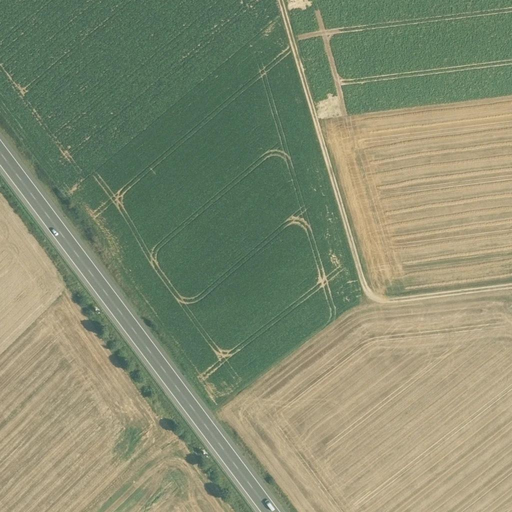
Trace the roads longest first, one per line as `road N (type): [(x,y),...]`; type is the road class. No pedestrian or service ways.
road 1 (primary): [(271,511),(0,149)]
road 2 (track): [(280,0),(369,303)]
road 3 (track): [(369,303),(345,311),(206,424)]
road 4 (track): [(369,303),(511,286)]
